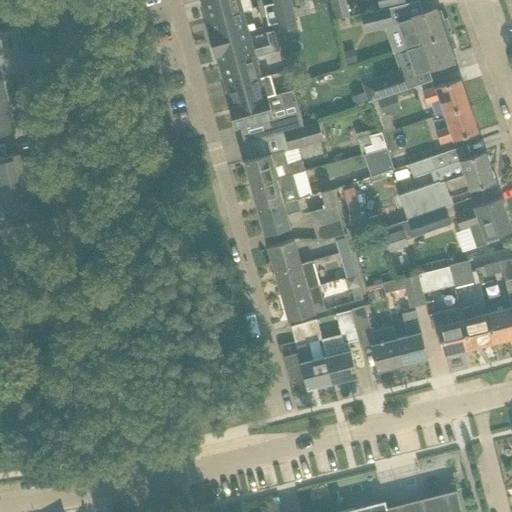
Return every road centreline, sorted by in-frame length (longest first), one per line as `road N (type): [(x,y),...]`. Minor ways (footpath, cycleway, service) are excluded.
road 1 (residential): [(172,0),(288,415)]
road 2 (unclassified): [(137,488),(476,401)]
road 3 (unclassified): [(79,225),(137,488)]
road 4 (unclassified): [(70,0),(79,225)]
road 5 (unclassified): [(0,508),(137,488)]
